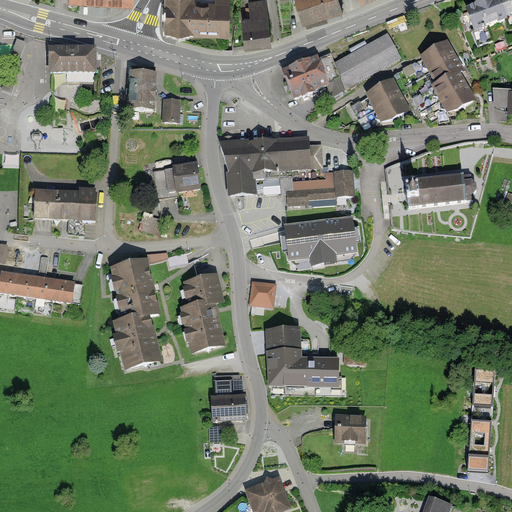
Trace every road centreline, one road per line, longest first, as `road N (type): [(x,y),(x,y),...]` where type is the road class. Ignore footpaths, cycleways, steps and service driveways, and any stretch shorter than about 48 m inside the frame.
road 1 (residential): [(240,269),(309,281),(357,271),(379,236),(375,167)]
road 2 (residential): [(511,495),(415,477),(302,480)]
road 3 (residential): [(131,46),(121,70),(107,248)]
road 4 (secondary): [(419,0),(248,65)]
road 5 (residential): [(216,68),(214,165),(235,239)]
road 6 (residential): [(240,269),(261,423)]
road 7 (secondary): [(0,8),(131,46)]
road 8 (residential): [(248,65),(267,101),(295,123),(350,142)]
road 9 (residential): [(235,239),(107,248)]
road 10 (residential): [(387,139),(511,133)]
